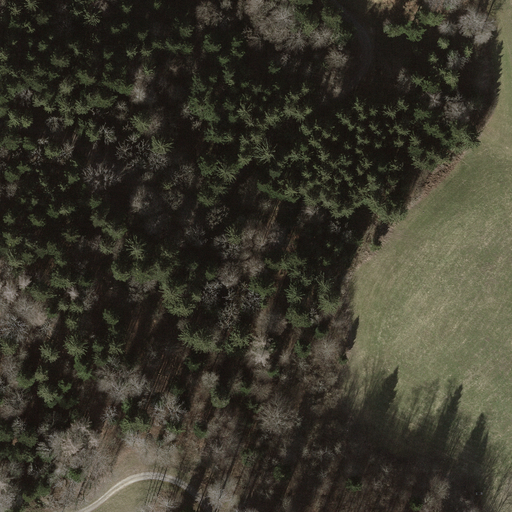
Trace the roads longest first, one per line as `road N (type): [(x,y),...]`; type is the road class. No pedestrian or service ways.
road 1 (track): [(0,127),(69,139),(140,183),(187,200),(220,195),(273,134),(367,69),(365,40),(326,0)]
road 2 (track): [(208,511),(173,480),(140,476),(82,511)]
